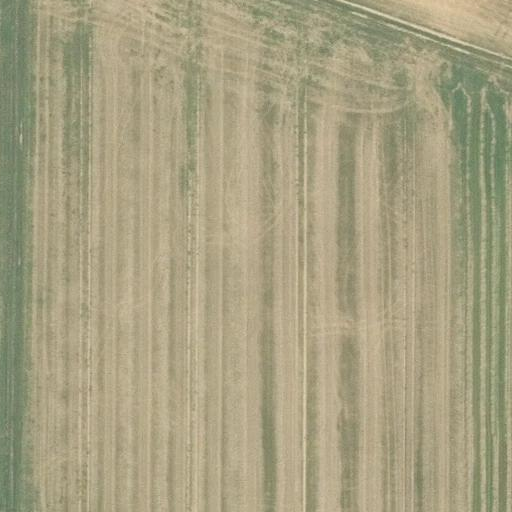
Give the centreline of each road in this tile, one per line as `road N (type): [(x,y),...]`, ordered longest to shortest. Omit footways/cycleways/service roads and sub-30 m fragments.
road 1 (track): [(13,511),(19,0)]
road 2 (track): [(511,65),(322,0)]
